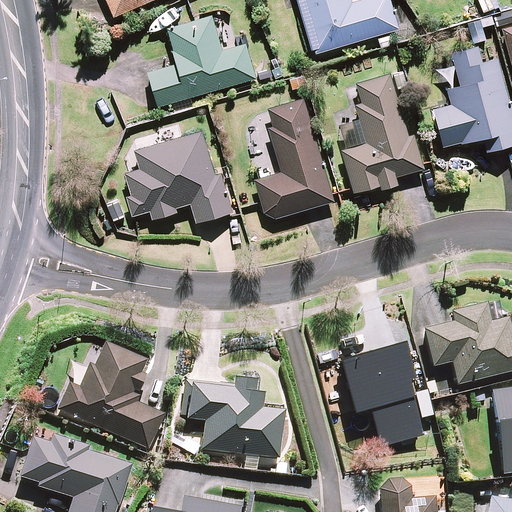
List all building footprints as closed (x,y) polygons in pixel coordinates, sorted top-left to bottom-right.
[(105,0),(114,18),(155,0),(105,0)] [(390,10),(387,0),(369,0),(351,5),(349,0),(296,0),(313,55),(396,31),(390,10)] [(148,75),(158,108),(216,91),(256,79),(246,45),(222,52),(212,18),(168,31),(178,66),(148,75)] [(511,28),(503,31),(511,65),(511,28)] [(451,55),(455,67),(461,87),(448,91),(453,105),(432,112),(443,150),(482,138),(486,154),(510,147),(511,146),(511,109),(497,59),(482,64),(477,48),(451,55)] [(366,145),(342,153),(347,171),(354,194),(377,188),(378,192),(397,186),(395,178),(423,170),(413,135),(409,136),(391,75),(356,85),(361,102),(354,104),(366,145)] [(281,174),(255,181),(265,215),(271,213),(272,220),(302,211),(331,203),(303,100),(264,111),(281,174)] [(153,220),(178,213),(176,207),(190,203),(192,209),(196,224),(231,214),(220,175),(214,176),(201,132),(135,152),(140,170),(126,175),(138,215),(150,212),(153,220)] [(511,333),(508,316),(488,321),(484,305),(450,313),(453,324),(422,332),(431,368),(450,364),(455,387),(511,372),(511,333)] [(75,384),(63,411),(153,449),(168,414),(143,403),(145,396),(139,394),(140,391),(147,394),(154,376),(148,374),(154,359),(111,341),(100,366),(95,364),(85,388),(75,384)] [(368,412),(378,449),(398,443),(420,438),(405,384),(409,383),(399,347),(337,364),(351,416),(368,412)] [(210,422),(206,451),(284,460),(290,411),(269,408),(271,392),(262,391),(263,379),(241,377),(240,389),(197,384),(193,420),(210,422)] [(511,389),(489,393),(499,476),(511,474),(511,389)] [(126,507),(139,465),(94,451),(96,446),(59,434),(56,443),(39,437),(33,455),(26,478),(44,483),(43,487),(78,498),(73,511),(121,511),(123,506),(126,507)] [(435,511),(435,498),(408,499),(407,482),(379,483),(380,511),(435,511)] [(156,506),(155,511),(246,511),(247,507),(188,496),(185,511),(156,506)] [(511,511),(511,502),(489,499),(486,511),(511,511)]
